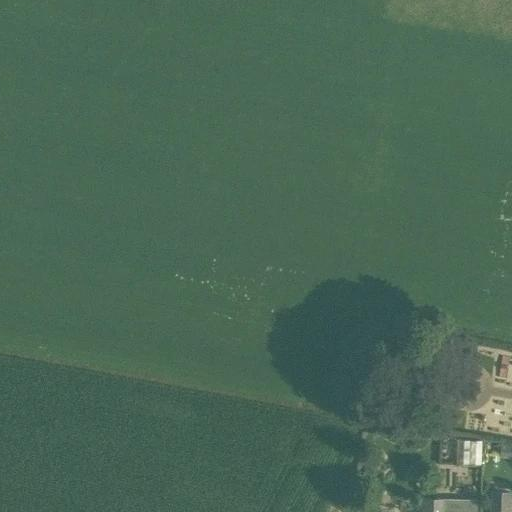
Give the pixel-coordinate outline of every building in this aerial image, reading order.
[(374,361),(362,359),(359,377),(370,379),(374,361)] [(482,441),(457,439),(456,464),(481,464),(482,441)] [(511,444),(500,444),(500,458),(511,458),(511,444)] [(511,511),(511,493),(511,491),(491,490),(489,511),(511,511)] [(476,511),(477,499),(420,497),(419,511),(476,511)]
